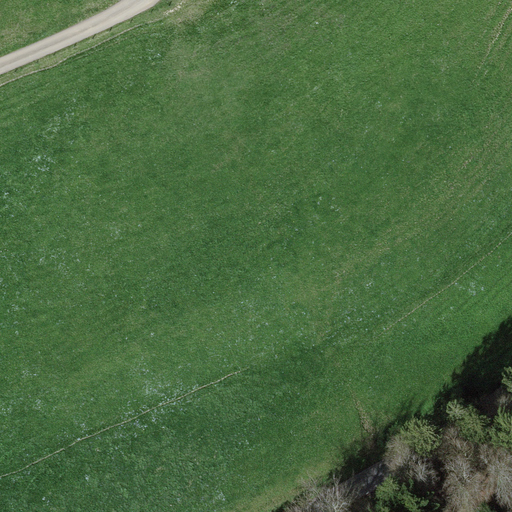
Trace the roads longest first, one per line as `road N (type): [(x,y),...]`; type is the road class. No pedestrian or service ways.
road 1 (unclassified): [(511,396),(314,511)]
road 2 (residential): [(0,75),(125,30),(156,0)]
